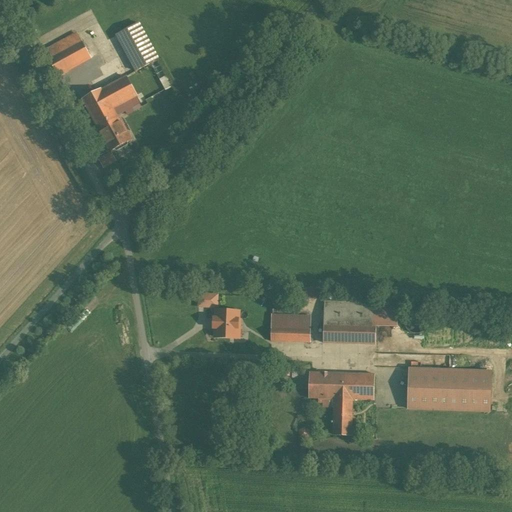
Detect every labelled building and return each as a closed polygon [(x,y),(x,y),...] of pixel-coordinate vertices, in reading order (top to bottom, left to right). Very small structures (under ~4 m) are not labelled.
[(138,23),(116,36),(136,71),(158,59),(138,23)] [(77,34),(45,52),(58,76),(90,59),(77,34)] [(125,77),(82,100),(110,151),(130,140),(117,116),(140,103),(125,77)] [(111,154),(100,160),(104,167),(115,161),(111,154)] [(326,288),(303,288),(303,295),(302,298),(326,298),(326,292),(326,288)] [(217,296),(199,295),(199,307),(216,307),(217,296)] [(397,304),(324,302),(323,343),(375,345),(376,325),(396,326),(397,304)] [(404,320),(404,322),(404,324),(405,326),(406,328),(407,329),(408,331),(409,332),(411,333),(413,333),(415,334),(416,334),(418,334),(420,333),(422,332),(423,331),(425,330),(426,329),(427,327),(428,325),(428,323),(428,322),(428,320),(427,318),(427,316),(426,315),(424,313),(423,312),(421,311),(420,310),(418,310),(416,310),(414,310),(412,311),(410,311),(409,312),(407,314),(406,315),(405,317),(405,318),(404,320)] [(238,312),(216,311),(216,319),(214,319),(213,328),(215,328),(215,337),(239,338),(240,326),(238,326),(238,312)] [(272,315),(271,342),(310,343),(311,316),(272,315)] [(461,370),(410,369),(409,409),(489,412),(490,372),(461,370)] [(375,375),(311,373),(311,388),(310,398),(319,399),(334,399),(352,400),(374,401),(375,375)] [(334,399),(319,399),(319,403),(323,403),(323,407),(334,407),(334,399)] [(334,407),(333,435),(351,435),(352,400),(334,399),(334,407)]
